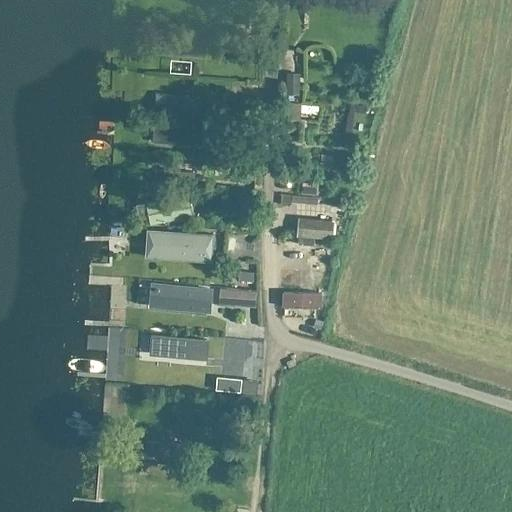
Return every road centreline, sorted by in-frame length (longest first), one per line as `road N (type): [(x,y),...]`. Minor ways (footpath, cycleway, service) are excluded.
road 1 (track): [(266,0),(271,329),(511,408)]
road 2 (track): [(271,329),(254,511)]
